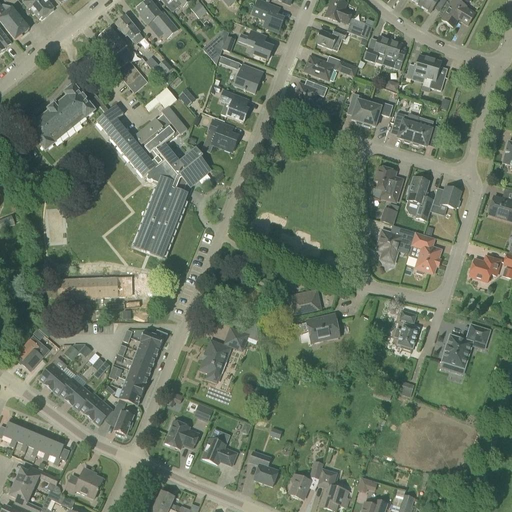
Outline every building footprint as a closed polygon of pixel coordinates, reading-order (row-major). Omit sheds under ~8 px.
[(25,0),(21,3),(29,12),(33,17),(34,15),(39,22),(40,21),(41,23),(46,19),(49,16),(54,13),(52,11),(53,10),(44,0),(25,0)] [(164,0),(168,4),(165,6),(172,14),(181,6),(183,9),(192,2),(189,0),(164,0)] [(220,0),(228,9),(239,0),(220,0)] [(347,25),(352,14),(344,11),(346,4),(335,0),(332,0),(325,19),(339,24),(339,22),(347,25)] [(424,0),(419,7),(430,14),(436,5),(442,8),(447,0),(424,0)] [(467,27),(475,15),(465,9),(466,8),(454,0),(441,21),(453,29),(458,20),(461,22),(461,23),(467,27)] [(160,15),(149,1),(137,11),(142,17),(140,19),(147,27),(153,23),(167,41),(178,31),(163,13),(160,15)] [(278,34),(284,20),(269,14),(273,6),(258,1),(251,18),(265,24),(263,29),(278,34)] [(199,4),(190,11),(198,22),(207,15),(199,4)] [(1,7),(0,5),(0,23),(15,42),(29,31),(10,8),(3,6),(1,7)] [(116,24),(117,25),(115,26),(126,39),(127,38),(131,43),(132,42),(136,47),(144,41),(140,36),(125,18),(120,22),(119,20),(116,24)] [(367,41),(372,28),(365,25),(362,31),(349,26),(346,33),(367,41)] [(249,38),(246,37),(248,30),(243,28),(237,44),(254,51),(252,56),(267,62),(273,49),(262,44),(265,37),(251,31),(249,38)] [(134,96),(148,84),(121,53),(127,48),(112,29),(98,40),(122,68),(116,73),(134,96)] [(11,45),(0,30),(0,53),(4,51),(4,50),(11,45)] [(344,41),(346,36),(334,31),(332,36),(320,31),(315,44),(331,51),(336,38),(344,41)] [(228,40),(229,37),(224,33),(202,53),(217,68),(223,54),(228,40)] [(376,45),(370,43),(365,60),(371,62),(375,64),(378,57),(384,59),(390,42),(390,41),(379,37),(376,45)] [(235,43),(228,40),(223,54),(231,56),(235,43)] [(402,45),(390,41),(390,42),(384,59),(396,63),(393,70),(399,72),(406,52),(400,50),(402,45)] [(158,60),(149,50),(145,53),(139,46),(136,49),(152,66),(158,60)] [(424,80),(430,61),(419,57),(415,68),(409,66),(405,79),(412,81),(413,76),(424,80)] [(328,82),(334,67),(310,58),(304,73),(328,82)] [(240,67),(222,60),(219,67),(238,73),(240,67)] [(430,61),(424,80),(431,82),(429,89),(441,93),(445,79),(437,77),(441,64),(430,61)] [(158,68),(166,76),(172,70),(165,62),(158,68)] [(353,77),(356,70),(339,63),(336,71),(353,77)] [(254,96),(262,74),(242,67),(234,88),(254,96)] [(178,78),(171,85),(173,88),(181,81),(178,78)] [(396,95),(398,86),(387,83),(385,91),(396,95)] [(323,98),(327,90),(313,85),(311,90),(299,86),(292,103),(309,109),(315,95),(323,98)] [(219,95),(221,89),(212,86),(209,94),(215,97),(216,94),(219,95)] [(95,101),(87,100),(86,102),(74,87),(64,95),(68,99),(55,109),(54,107),(48,113),(49,114),(37,124),(33,120),(24,128),(45,154),(54,146),(85,120),(86,121),(95,113),(89,106),(95,101)] [(87,100),(95,101),(107,115),(96,123),(143,180),(147,177),(148,178),(147,178),(147,179),(146,180),(146,181),(147,181),(147,182),(148,183),(149,183),(150,183),(151,183),(152,183),(153,184),(158,186),(133,250),(162,261),(188,195),(184,194),(184,193),(190,189),(207,175),(205,173),(209,169),(201,160),(203,158),(196,150),(179,164),(166,148),(179,137),(180,137),(187,132),(168,109),(177,102),(166,89),(145,108),(149,113),(159,104),(165,111),(161,114),(164,119),(158,124),(156,120),(134,138),(138,144),(136,145),(116,122),(123,116),(116,107),(109,113),(94,95),(88,94),(87,100)] [(187,109),(196,102),(186,91),(178,98),(187,109)] [(243,125),(248,111),(241,108),(244,100),(223,92),(218,103),(224,106),(220,116),(243,125)] [(363,125),(369,105),(357,102),(359,97),(353,95),(349,107),(355,108),(351,121),(356,123),(355,125),(361,127),(362,125),(363,125)] [(443,100),(440,109),(447,111),(450,103),(443,100)] [(369,105),(363,125),(363,127),(370,129),(370,127),(375,129),(379,116),(389,119),(393,107),(382,104),(381,109),(369,105)] [(411,144),(416,127),(407,124),(409,118),(397,114),(393,127),(401,129),(397,140),(403,142),(404,144),(409,145),(411,144)] [(232,154),(238,138),(226,133),(229,126),(213,120),(207,134),(216,138),(212,146),(232,154)] [(416,127),(411,144),(412,144),(412,146),(418,148),(419,146),(426,149),(428,143),(435,146),(440,130),(432,127),(431,131),(416,127)] [(511,144),(508,143),(502,165),(511,167),(511,144)] [(379,184),(377,191),(372,189),(369,200),(379,203),(380,199),(395,204),(402,182),(393,179),(395,174),(379,169),(375,183),(379,184)] [(422,180),(418,179),(416,180),(413,179),(406,202),(420,206),(415,220),(426,223),(432,202),(424,199),(428,184),(423,182),(422,180)] [(41,194),(42,185),(35,183),(33,192),(41,194)] [(460,194),(445,189),(444,192),(437,190),(432,206),(440,209),(440,206),(455,211),(456,209),(458,210),(460,203),(458,202),(460,194)] [(511,204),(493,198),(491,207),(489,208),(488,211),(489,213),(488,217),(511,224),(511,204)] [(380,223),(393,227),(398,208),(389,205),(387,210),(384,209),(380,223)] [(0,232),(15,227),(11,218),(0,222),(0,232)] [(379,239),(375,252),(382,254),(380,261),(393,265),(397,253),(407,256),(414,234),(392,227),(390,235),(381,232),(379,239)] [(425,236),(431,238),(433,230),(427,229),(425,236)] [(410,248),(421,252),(415,270),(417,271),(416,274),(422,276),(423,273),(432,276),(440,252),(432,250),(435,241),(415,235),(410,248)] [(511,268),(511,258),(506,256),(503,266),(511,268)] [(496,278),(500,263),(486,258),(484,264),(474,261),(471,270),(470,271),(468,275),(469,276),(469,279),(487,284),(490,276),(496,278)] [(132,279),(132,299),(147,298),(146,275),(138,276),(139,279),(132,279)] [(103,300),(117,299),(117,279),(102,280),(103,300)] [(117,299),(132,299),(132,279),(117,279),(117,299)] [(74,301),(88,300),(88,280),(73,281),(74,301)] [(88,300),(103,300),(102,280),(88,280),(88,300)] [(60,301),(74,301),(73,281),(59,281),(60,301)] [(292,317),(305,314),(320,311),(316,292),(288,298),(292,317)] [(52,314),(57,318),(61,314),(56,309),(52,314)] [(90,324),(96,324),(96,322),(104,322),(104,312),(96,313),(96,316),(90,316),(90,324)] [(413,325),(416,317),(402,313),(399,321),(406,323),(405,326),(403,326),(401,333),(402,333),(400,340),(399,339),(396,346),(403,348),(403,350),(410,353),(410,351),(412,351),(418,331),(410,328),(411,325),(413,325)] [(311,345),(339,339),(334,316),(314,320),(306,322),(311,345)] [(255,347),(257,343),(258,344),(255,327),(242,326),(239,334),(231,331),(224,348),(211,343),(200,372),(209,375),(207,380),(217,384),(221,374),(219,374),(222,365),(224,365),(231,348),(242,353),(245,343),(255,347)] [(483,352),(490,333),(474,328),(468,343),(449,337),(441,363),(442,364),(441,368),(449,370),(450,367),(459,369),(460,365),(465,367),(471,348),(483,352)] [(124,337),(130,339),(132,331),(128,329),(126,330),(124,337)] [(40,342),(44,337),(37,331),(33,336),(40,342)] [(140,343),(160,351),(164,341),(144,333),(140,343)] [(49,352),(33,338),(17,357),(21,360),(19,364),(30,374),(49,352)] [(156,360),(160,351),(140,343),(136,353),(156,360)] [(72,348),(71,347),(69,350),(73,353),(68,359),(72,362),(79,354),(79,353),(85,346),(74,346),(72,348)] [(82,350),(88,355),(91,352),(85,347),(82,350)] [(123,358),(127,349),(121,347),(117,356),(123,358)] [(153,370),(156,360),(136,353),(133,362),(153,370)] [(97,370),(104,363),(99,359),(92,366),(97,370)] [(110,366),(105,361),(104,363),(97,370),(93,375),(98,379),(110,366)] [(149,379),(153,370),(133,362),(129,372),(149,379)] [(49,389),(62,374),(52,365),(40,380),(45,385),(49,389)] [(112,368),(108,379),(116,382),(117,378),(115,377),(118,370),(112,368)] [(145,389),(149,379),(129,372),(125,381),(145,389)] [(71,382),(62,374),(49,389),(50,390),(51,390),(57,395),(58,393),(60,395),(71,382)] [(69,404),(82,389),(72,380),(71,382),(60,395),(63,397),(62,398),(69,404)] [(142,398),(145,389),(125,381),(122,391),(142,398)] [(402,384),(398,396),(404,398),(407,386),(402,384)] [(109,388),(106,391),(112,397),(114,394),(109,388)] [(92,397),(91,397),(82,389),(69,404),(72,406),(78,411),(79,409),(81,410),(92,397)] [(389,403),(392,395),(376,390),(373,398),(389,403)] [(138,408),(142,398),(122,391),(118,401),(138,408)] [(90,419),(103,404),(93,395),(91,397),(92,397),(81,410),(85,414),(84,414),(90,419)] [(114,414),(113,414),(103,404),(90,419),(92,421),(93,421),(98,426),(105,418),(110,422),(113,416),(114,414)] [(208,425),(213,412),(199,406),(193,419),(208,425)] [(124,409),(117,407),(114,414),(113,416),(112,418),(118,420),(113,433),(116,434),(115,436),(123,439),(124,437),(126,438),(129,431),(130,431),(133,425),(131,424),(133,417),(122,413),(124,409)] [(267,418),(270,408),(264,407),(261,417),(267,418)] [(14,442),(21,425),(10,421),(6,430),(0,428),(0,440),(1,441),(3,437),(12,441),(14,442)] [(192,451),(198,436),(188,432),(189,429),(174,423),(164,445),(180,452),(182,446),(192,451)] [(244,424),(242,431),(243,434),(247,436),(251,427),(244,424)] [(25,447),(32,430),(21,425),(14,442),(12,441),(9,447),(14,449),(17,443),(23,446),(25,447)] [(36,451),(43,435),(32,430),(25,447),(23,446),(20,452),(25,454),(28,447),(34,450),(36,451)] [(280,441),(282,433),(272,430),(269,438),(280,441)] [(229,438),(214,431),(202,461),(217,467),(219,463),(231,468),(237,455),(224,450),(229,438)] [(47,456),(54,439),(43,435),(36,451),(34,450),(31,456),(36,458),(39,452),(45,455),(47,456)] [(47,456),(45,455),(42,461),(47,463),(50,457),(56,459),(53,465),(58,467),(61,461),(65,463),(69,453),(63,450),(65,444),(54,439),(47,456)] [(272,489),(278,473),(267,469),(271,459),(263,456),(253,453),(249,463),(259,467),(253,482),(272,489)] [(319,481),(322,470),(323,465),(313,463),(309,479),(318,481),(319,481)] [(56,487),(59,481),(30,468),(28,474),(21,471),(15,484),(33,492),(38,480),(56,487)] [(103,481),(89,475),(90,473),(84,470),(79,481),(72,478),(65,492),(73,496),(75,493),(93,501),(103,481)] [(319,481),(318,481),(317,488),(326,491),(325,495),(326,495),(324,502),(323,501),(320,509),(330,511),(335,511),(338,507),(345,509),(348,501),(340,499),(342,492),(333,489),(337,475),(322,470),(319,481)] [(302,502),(310,483),(295,477),(292,483),(295,484),(290,496),(302,502)] [(29,504),(27,503),(33,492),(15,484),(9,497),(16,500),(13,506),(26,511),(29,504)] [(396,490),(391,511),(396,511),(398,511),(403,491),(396,490)] [(50,492),(46,500),(61,506),(64,499),(59,496),(53,494),(50,492)] [(161,493),(156,504),(173,511),(179,511),(181,509),(176,506),(176,507),(171,505),(174,499),(161,493)] [(404,496),(402,504),(412,507),(414,499),(404,496)] [(384,511),(387,506),(375,502),(373,507),(364,504),(361,511),(384,511)]
